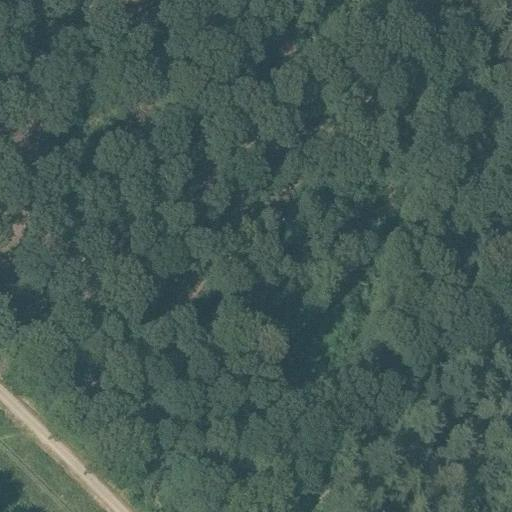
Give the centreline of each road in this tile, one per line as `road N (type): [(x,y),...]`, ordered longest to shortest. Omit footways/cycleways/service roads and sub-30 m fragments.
road 1 (track): [(511,301),(302,511)]
road 2 (track): [(100,511),(0,412)]
